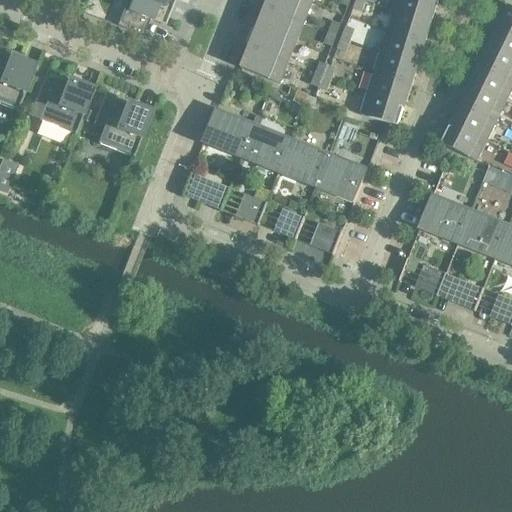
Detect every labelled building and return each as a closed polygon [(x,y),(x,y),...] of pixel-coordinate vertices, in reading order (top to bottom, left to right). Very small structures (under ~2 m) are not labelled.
[(127,0),(124,10),(114,6),(108,23),(139,35),(146,19),(165,27),(175,0),(127,0)] [(312,3),(304,0),(268,0),(265,8),(304,23),(312,3)] [(362,13),(366,2),(362,0),(357,0),(354,10),(362,13)] [(437,3),(428,0),(397,0),(393,12),(431,23),(437,3)] [(499,27),(511,33),(511,8),(509,7),(499,27)] [(304,23),(265,8),(257,28),(296,44),(304,23)] [(431,23),(393,12),(387,33),(424,44),(431,23)] [(333,22),(329,33),(337,37),(341,26),(333,22)] [(511,33),(499,27),(490,47),(511,57),(511,33)] [(296,44),(257,28),(249,48),(288,64),(296,44)] [(347,28),(343,39),(351,42),(355,31),(347,28)] [(337,37),(329,33),(324,45),(333,48),(337,37)] [(424,44),(387,33),(380,53),(418,65),(424,44)] [(351,42),(343,39),(338,50),(347,53),(351,42)] [(511,57),(490,47),(480,66),(511,81),(511,57)] [(280,84),(288,64),(249,48),(241,69),(280,84)] [(380,53),(374,74),(411,86),(418,65),(380,53)] [(0,55),(0,105),(16,111),(16,113),(17,114),(34,71),(11,62),(12,60),(0,55)] [(317,63),(313,74),(321,77),(326,66),(317,63)] [(334,69),(326,66),(321,77),(330,80),(334,69)] [(511,90),(511,81),(480,66),(471,86),(506,103),(511,90)] [(55,77),(56,76),(46,72),(35,102),(46,106),(40,121),(75,135),(74,136),(75,137),(92,94),(69,85),(70,83),(55,77)] [(321,77),(313,74),(309,85),(317,88),(321,77)] [(411,86),(374,74),(368,95),(405,106),(411,86)] [(330,80),(321,77),(317,88),(325,91),(330,80)] [(471,86),(461,105),(496,123),(506,103),(471,86)] [(113,100),(114,99),(105,95),(93,125),(104,129),(98,144),(133,158),(132,159),(134,160),(150,117),(128,108),(128,106),(113,100)] [(398,128),(405,106),(368,95),(361,116),(398,128)] [(496,123),(461,105),(452,125),(487,142),(496,123)] [(203,144),(241,160),(255,126),(217,111),(203,144)] [(256,116),(253,125),(259,127),(262,119),(256,116)] [(477,162),(487,142),(452,125),(442,145),(477,162)] [(292,141),(255,126),(241,160),(279,174),(292,141)] [(316,189),(329,156),(292,141),(279,174),(316,189)] [(329,156),(316,189),(354,204),(367,171),(329,156)] [(3,161),(0,167),(0,191),(6,194),(17,167),(3,161)] [(511,179),(507,178),(502,190),(511,194),(511,179)] [(208,180),(199,202),(221,211),(220,211),(222,212),(231,189),(229,188),(229,189),(208,180)] [(257,226),(259,226),(268,203),(267,203),(266,203),(245,195),(236,217),(258,225),(257,226)] [(458,245),(471,212),(433,197),(420,230),(458,245)] [(295,241),(296,241),(305,218),(304,218),(303,218),(282,210),(273,232),(295,240),(295,241)] [(471,212),(458,245),(495,260),(508,227),(471,212)] [(332,256),(334,256),(342,233),(341,233),(319,224),(310,246),(333,255),(332,256)] [(511,266),(511,228),(508,227),(495,260),(511,266)] [(437,297),(438,298),(447,275),(446,274),(446,275),(424,266),(415,288),(437,296),(437,297)] [(474,312),(475,312),(484,289),(483,289),(461,281),(452,303),(474,311),(474,312)] [(511,326),(511,300),(498,296),(490,317),(511,326)]
